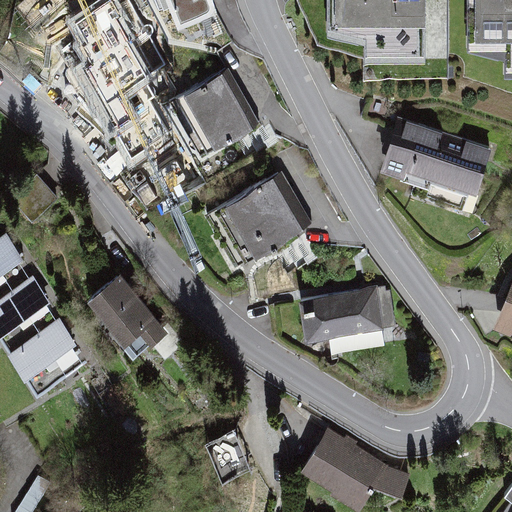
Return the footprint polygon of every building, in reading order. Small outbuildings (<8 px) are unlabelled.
[(239,0),(159,0),(177,40),(244,11),(239,0)] [(435,0),(345,0),(347,37),(377,46),(379,67),(437,65),(435,0)] [(511,0),(482,0),(484,49),(511,57),(511,0)] [(232,72),(173,104),(205,162),(264,130),(232,72)] [(492,151),(408,121),(390,171),(474,201),(492,151)] [(288,175),(214,217),(242,266),(316,225),(288,175)] [(90,365),(10,236),(0,241),(0,328),(41,395),(90,365)] [(175,335),(126,274),(93,300),(142,361),(175,335)] [(385,286),(308,303),(317,344),(394,326),(385,286)] [(243,459),(230,421),(209,428),(222,466),(243,459)] [(389,463),(332,428),(302,477),(358,511),(389,463)]
